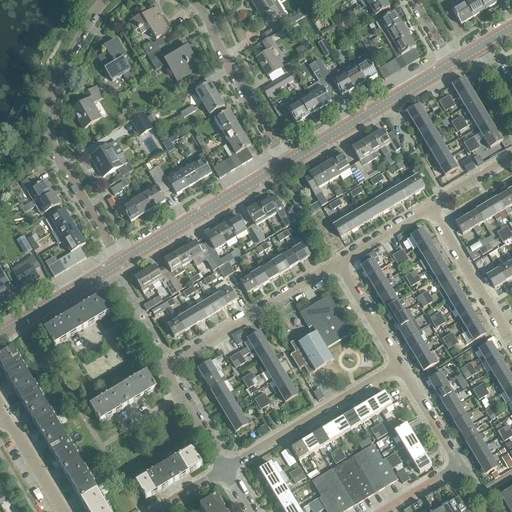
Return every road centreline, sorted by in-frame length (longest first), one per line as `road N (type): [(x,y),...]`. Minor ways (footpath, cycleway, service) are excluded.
road 1 (residential): [(120,261),(55,151),(49,119),(110,0)]
road 2 (residential): [(162,366),(338,260)]
road 3 (residential): [(222,469),(398,368)]
road 4 (secondary): [(284,163),(449,65)]
road 5 (secondary): [(120,261),(284,163)]
road 6 (residential): [(192,0),(284,163)]
road 7 (residential): [(511,345),(429,205)]
road 8 (residential): [(398,368),(338,260)]
road 9 (secondary): [(0,334),(105,271)]
